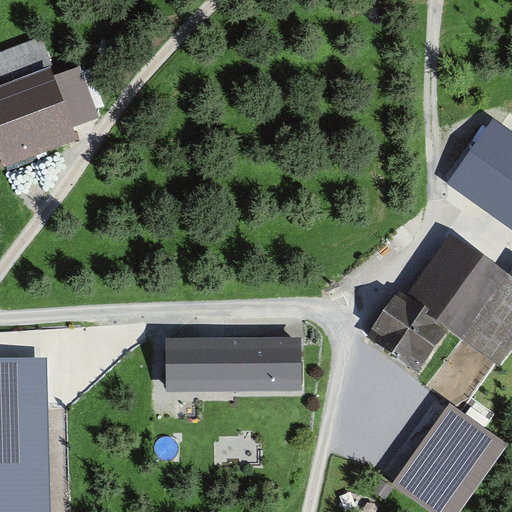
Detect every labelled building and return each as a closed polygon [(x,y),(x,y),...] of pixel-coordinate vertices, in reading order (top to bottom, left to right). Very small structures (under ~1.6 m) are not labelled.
[(0,153),(6,169),(80,143),(75,129),(104,119),(87,71),(61,80),(57,70),(0,90),(0,153)] [(511,114),(462,184),(495,207),(484,222),(511,241),(511,114)] [(500,369),(511,352),(511,279),(484,260),(438,324),(500,369)] [(371,343),(414,376),(448,333),(404,300),(371,343)] [(302,341),(166,341),(166,395),(302,396),(302,341)] [(51,511),(48,364),(0,364),(0,511),(51,511)] [(461,511),(507,449),(452,410),(396,488),(428,511),(461,511)]
